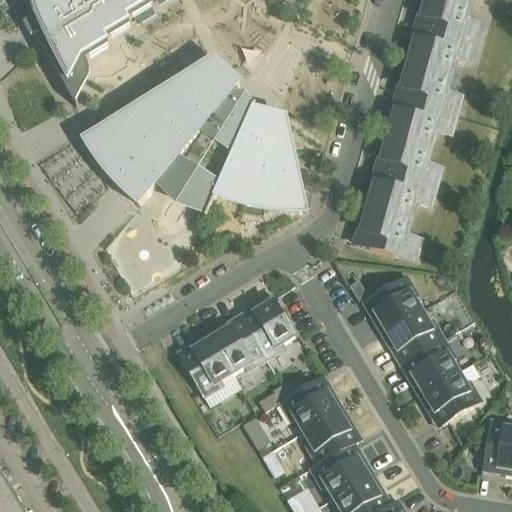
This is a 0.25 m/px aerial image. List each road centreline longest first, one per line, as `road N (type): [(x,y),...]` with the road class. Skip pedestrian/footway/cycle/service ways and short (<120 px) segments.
road 1 (residential): [(500,511),(440,498),(429,487),(286,250)]
road 2 (residential): [(391,0),(329,223),(286,250)]
road 3 (residential): [(286,250),(98,363)]
road 4 (tertiary): [(98,363),(0,195)]
road 5 (tertiary): [(191,511),(98,363)]
road 6 (tertiary): [(74,379),(118,433),(161,511)]
road 7 (tertiary): [(0,247),(74,379)]
